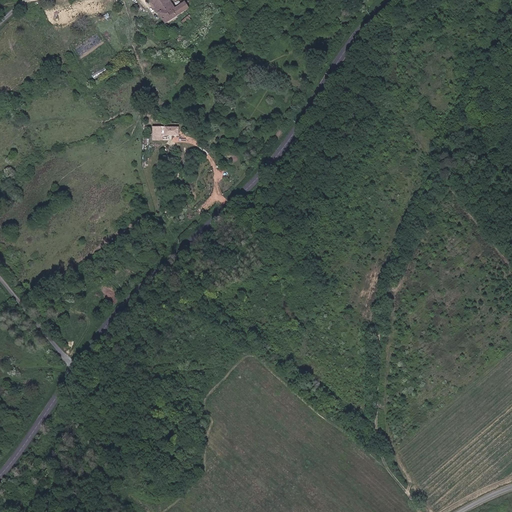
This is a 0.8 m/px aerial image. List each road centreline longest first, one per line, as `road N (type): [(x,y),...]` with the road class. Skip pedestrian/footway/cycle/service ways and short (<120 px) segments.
road 1 (secondary): [(76,369),(132,295),(264,172),(355,35),(394,0)]
road 2 (secondary): [(0,475),(76,369)]
road 3 (unclassified): [(0,275),(76,369)]
